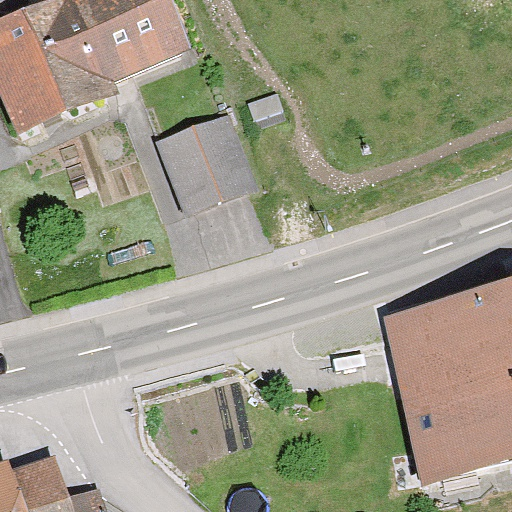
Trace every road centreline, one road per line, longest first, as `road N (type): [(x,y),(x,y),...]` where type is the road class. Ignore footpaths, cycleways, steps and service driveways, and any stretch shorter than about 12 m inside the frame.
road 1 (secondary): [(511,224),(412,262),(76,356)]
road 2 (residential): [(76,356),(100,436),(118,467),(164,511)]
